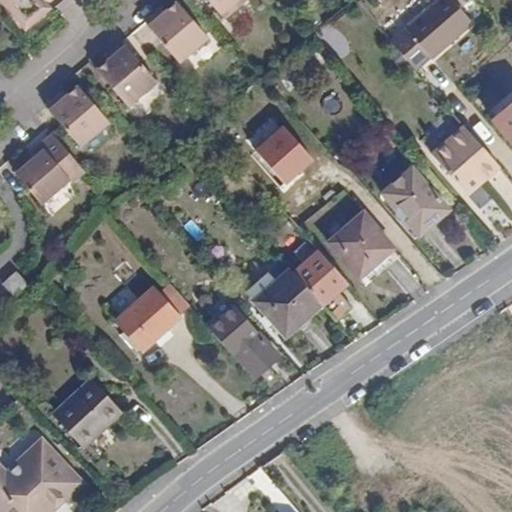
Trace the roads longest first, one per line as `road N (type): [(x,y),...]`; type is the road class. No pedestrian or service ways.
road 1 (residential): [(511,265),(244,450),(168,511)]
road 2 (residential): [(0,121),(135,0)]
